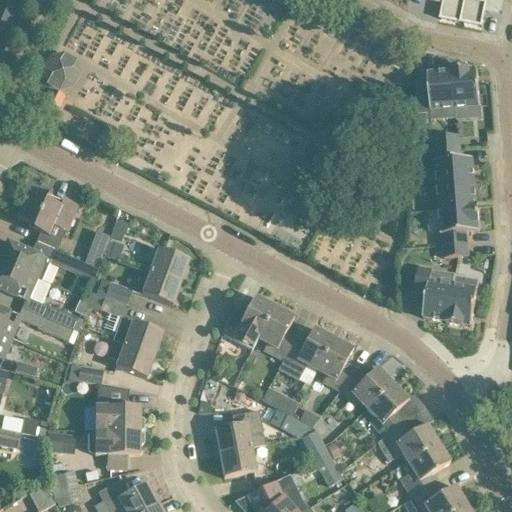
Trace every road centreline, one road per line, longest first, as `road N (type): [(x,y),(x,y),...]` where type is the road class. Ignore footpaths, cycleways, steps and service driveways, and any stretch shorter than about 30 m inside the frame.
road 1 (residential): [(205,511),(181,446),(183,400),(233,247)]
road 2 (residential): [(233,247),(406,343),(450,390)]
road 3 (residential): [(11,139),(233,247)]
road 4 (residential): [(511,115),(509,74),(494,56),(428,39),(356,0)]
road 5 (residential): [(450,390),(510,511)]
